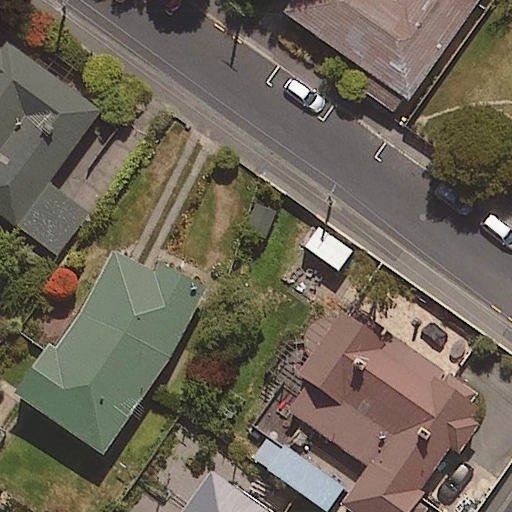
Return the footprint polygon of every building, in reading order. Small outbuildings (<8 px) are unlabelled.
[(296,0),(283,19),(371,80),(362,93),(405,123),(414,109),(447,132),(483,80),(444,53),(481,0),(401,0),(400,1),(398,0),(296,0)] [(511,0),(485,0),(471,20),(511,48),(511,0)] [(0,221),(56,259),(85,217),(46,190),(97,116),(7,54),(0,57),(0,221)] [(101,462),(206,303),(124,248),(53,355),(45,350),(11,402),(101,462)] [(428,511),(429,511),(418,504),(449,459),(457,464),(481,427),(474,422),(482,410),(336,312),(256,429),(268,437),(249,464),(320,511),(428,511)] [(280,511),(216,467),(183,511),(280,511)]
